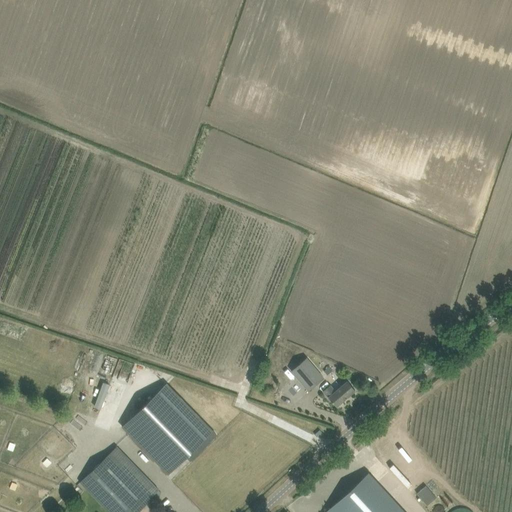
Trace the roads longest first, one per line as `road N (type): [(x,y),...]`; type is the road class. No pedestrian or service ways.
road 1 (track): [(0,309),(352,429)]
road 2 (tertiary): [(261,511),(511,301)]
